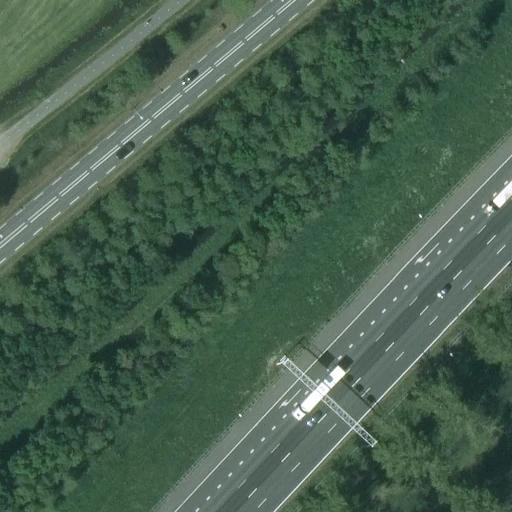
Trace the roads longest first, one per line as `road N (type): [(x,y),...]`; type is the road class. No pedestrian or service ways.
road 1 (motorway): [(511,217),(234,511)]
road 2 (primary): [(293,0),(0,245)]
